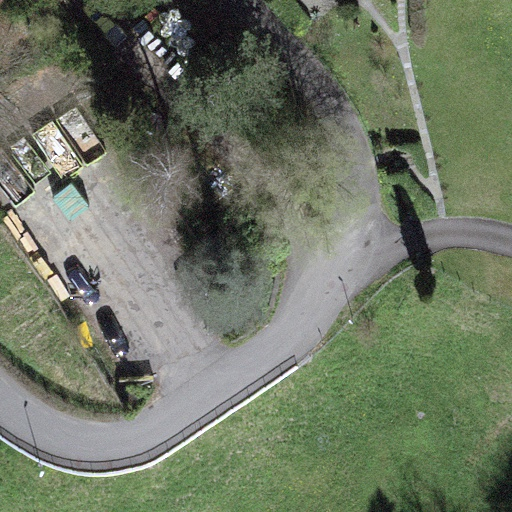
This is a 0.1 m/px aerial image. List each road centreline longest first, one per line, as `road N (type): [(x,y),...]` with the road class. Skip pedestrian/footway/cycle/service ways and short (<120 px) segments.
road 1 (residential): [(373,246),(282,338),(174,415),(100,440),(27,419),(0,394)]
road 2 (residential): [(246,0),(351,139),(373,246)]
